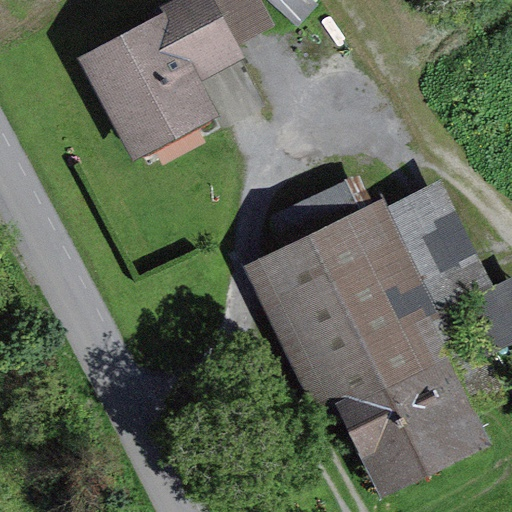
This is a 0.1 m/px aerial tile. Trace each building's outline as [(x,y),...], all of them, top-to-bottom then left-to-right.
[(198,0),(94,58),(148,163),(229,116),(211,83),(256,59),(251,50),(223,0),(198,0)] [(288,30),(272,0),(223,0),(251,50),(288,30)] [(374,178),(286,222),(299,249),(387,205),(374,178)] [(506,286),(456,183),(399,211),(449,314),(506,286)] [(261,270),(337,420),(351,412),(461,357),(469,353),(449,314),(399,211),(394,203),(299,249),(261,270)] [(351,412),(396,502),(506,448),(461,357),(351,412)]
